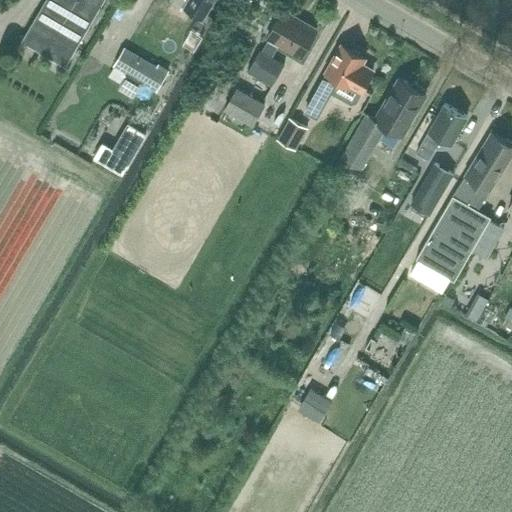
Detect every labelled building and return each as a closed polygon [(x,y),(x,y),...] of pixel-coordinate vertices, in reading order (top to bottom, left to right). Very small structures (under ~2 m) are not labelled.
[(104,0),(45,0),(22,40),(66,65),(104,0)] [(181,0),(203,13),(211,0),(181,0)] [(280,45),(300,57),(317,29),(298,17),(295,22),(281,13),(266,38),(268,39),(262,49),(261,49),(247,71),(272,85),(285,63),(273,56),(280,45)] [(344,44),(306,111),(318,118),(333,92),(350,102),(355,102),(373,71),(361,63),(364,56),(344,44)] [(167,71),(126,46),(115,65),(156,90),(167,71)] [(426,93),(421,90),(400,77),(376,118),(367,112),(340,156),(362,168),(387,126),(402,134),(412,117),(426,93)] [(237,86),(226,105),(224,108),(254,125),(266,103),(237,86)] [(442,138),(451,143),(467,116),(445,103),(429,130),(416,152),(429,159),(442,138)] [(308,127),(290,117),(277,139),(296,149),(308,127)] [(103,142),(94,156),(105,163),(121,172),(123,173),(147,133),(144,131),(129,122),(114,148),(103,142)] [(477,211),(490,190),(511,153),(511,143),(492,131),(417,257),(454,279),(472,248),(473,249),(491,219),(477,211)] [(455,172),(437,162),(435,161),(410,203),(429,214),(455,172)] [(491,219),(473,249),(486,257),(504,227),(491,219)] [(358,285),(352,295),(357,298),(363,288),(358,285)] [(477,320),(489,299),(478,292),(465,313),(477,320)] [(496,313),(503,295),(495,292),(487,310),(496,313)] [(447,294),(443,301),(452,306),(456,299),(447,294)] [(337,323),(331,334),(341,340),(347,329),(337,323)] [(390,338),(410,348),(416,336),(396,326),(390,338)] [(317,422),(329,402),(311,391),(298,411),(317,422)]
